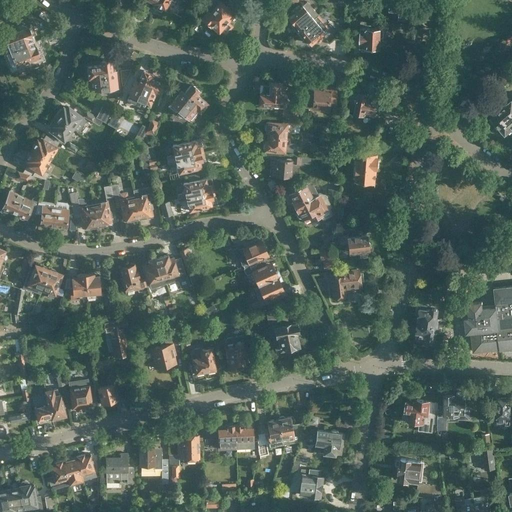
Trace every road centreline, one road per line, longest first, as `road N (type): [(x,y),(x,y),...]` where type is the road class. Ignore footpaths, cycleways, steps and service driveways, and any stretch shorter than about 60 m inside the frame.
road 1 (secondary): [(0,454),(238,389),(378,367)]
road 2 (residential): [(0,226),(46,246),(95,250),(266,209)]
road 3 (residential): [(378,367),(408,258),(423,102)]
road 4 (residential): [(244,65),(226,55),(171,52),(75,15)]
road 5 (residential): [(423,102),(393,78),(357,65),(262,57)]
road 6 (residential): [(0,159),(56,79),(75,15)]
road 7 (residential): [(266,209),(224,130),(244,65)]
road 8 (residential): [(356,511),(378,367)]
road 9 (secondary): [(378,367),(511,369)]
road 10 (residential): [(324,319),(266,209)]
